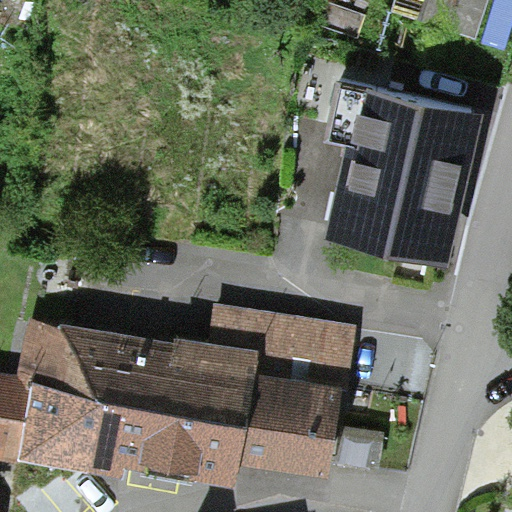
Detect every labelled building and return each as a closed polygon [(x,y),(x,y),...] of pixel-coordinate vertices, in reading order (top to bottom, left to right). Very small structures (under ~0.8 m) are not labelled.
[(481,111),(341,78),(327,137),(351,142),(329,236),(445,264),(481,111)] [(212,300),(205,343),(181,483),(235,492),(240,467),(326,482),(353,324),(212,300)] [(19,379),(5,462),(73,472),(76,454),(92,459),(110,335),(31,319),(19,379)] [(174,346),(110,335),(92,459),(89,479),(123,485),(125,474),(181,483),(205,343),(176,338),(174,346)] [(19,379),(0,375),(0,461),(5,462),(19,379)]
